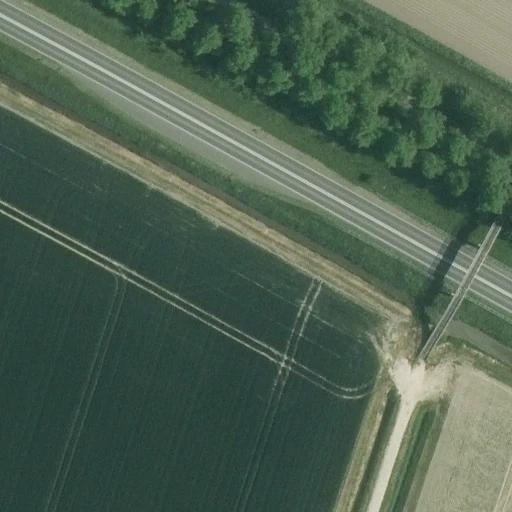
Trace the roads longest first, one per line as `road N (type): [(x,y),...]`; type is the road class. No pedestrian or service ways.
road 1 (trunk): [(511,299),(0,19)]
road 2 (unclassified): [(511,159),(224,0)]
road 3 (unclassified): [(372,511),(420,361)]
